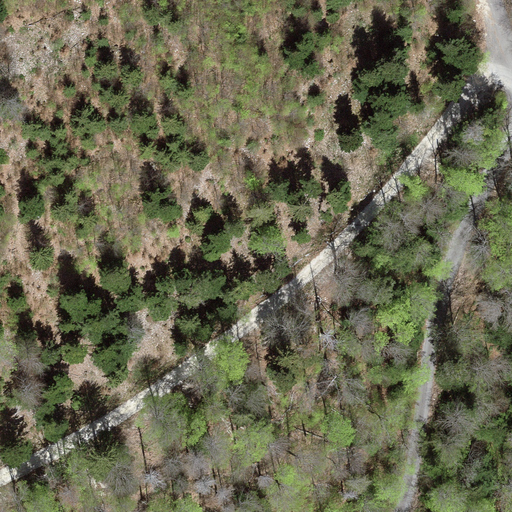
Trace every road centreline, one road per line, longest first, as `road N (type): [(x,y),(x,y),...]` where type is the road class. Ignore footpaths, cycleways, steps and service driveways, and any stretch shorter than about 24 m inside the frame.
road 1 (track): [(0,478),(102,424),(213,350),(386,194),(473,88),(511,73)]
road 2 (unclassified): [(397,511),(434,309),(499,153)]
